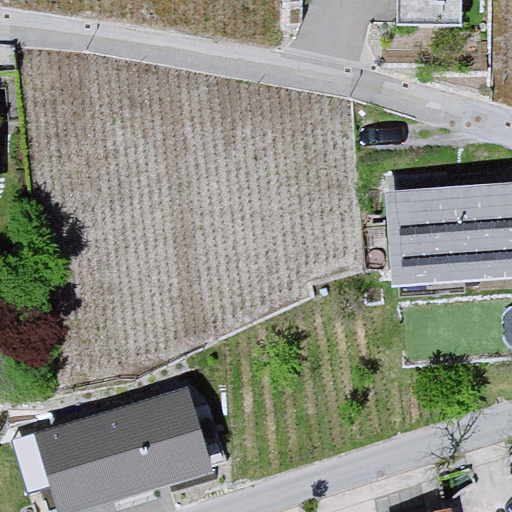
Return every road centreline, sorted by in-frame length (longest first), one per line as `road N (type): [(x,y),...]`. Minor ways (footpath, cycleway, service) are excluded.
road 1 (residential): [(511,138),(204,64),(0,31)]
road 2 (residential): [(511,439),(297,511)]
